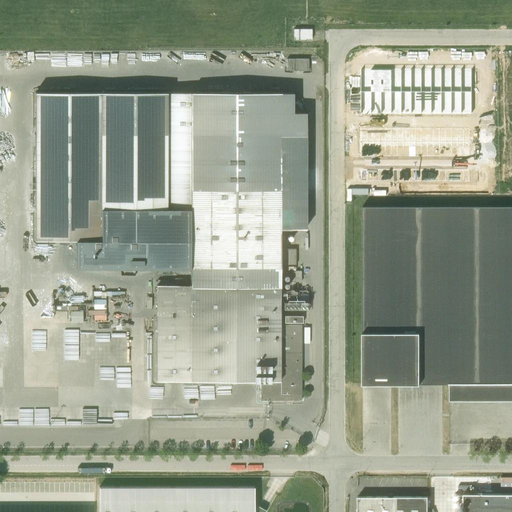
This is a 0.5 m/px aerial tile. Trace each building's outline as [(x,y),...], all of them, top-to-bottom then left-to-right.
[(293,40),(311,40),(311,29),(293,29),(293,40)] [(287,71),(308,71),(308,59),(287,59),(287,71)] [(361,69),(361,113),(472,114),(472,69),(461,69),(451,69),(441,69),(431,69),(421,69),(411,69),(401,69),(391,69),(381,69),(371,69),(361,69)] [(35,239),(100,239),(156,240),(156,267),(190,267),(190,285),(156,285),(156,381),(190,381),(260,381),(260,400),(291,400),(301,400),(301,387),(299,387),(299,381),(301,381),(301,325),(280,325),(280,228),(306,228),(306,112),(293,112),(292,92),(279,92),(166,92),(35,92),(35,239)] [(361,128),(361,157),(409,157),(409,152),(409,146),(413,146),(415,146),(415,156),(469,157),(469,142),(469,128),(361,128)] [(363,384),(390,383),(511,383),(511,206),(362,206),(363,384)] [(96,302),(96,318),(110,318),(110,285),(96,285),(96,295),(100,295),(100,302),(96,302)] [(73,322),(85,322),(84,311),(73,311),(73,322)] [(253,511),(254,486),(99,487),(99,496),(98,511),(253,511)] [(511,511),(511,494),(465,495),(464,511),(511,511)] [(427,511),(427,497),(357,497),(357,511),(427,511)]
